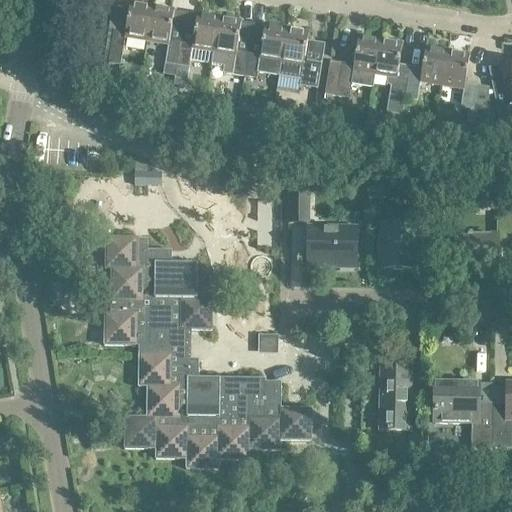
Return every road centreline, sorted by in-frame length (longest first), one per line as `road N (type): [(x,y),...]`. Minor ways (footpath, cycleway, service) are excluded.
road 1 (residential): [(47,404),(16,224),(12,160),(22,85)]
road 2 (residential): [(511,304),(282,298)]
road 3 (residential): [(352,5),(511,23)]
road 4 (residential): [(164,146),(120,136),(22,85)]
